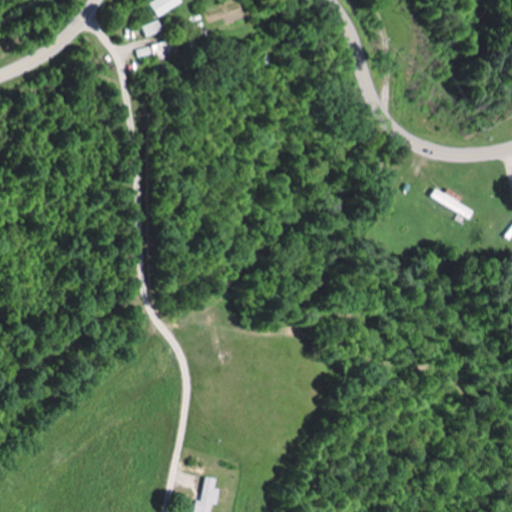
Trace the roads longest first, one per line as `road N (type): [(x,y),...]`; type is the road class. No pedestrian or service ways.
road 1 (secondary): [(0,76),(62,41),(98,0),(339,19),(370,92),(408,139),(467,155),(511,146)]
road 2 (residential): [(86,17),(119,66),(142,278),(180,357),(184,389),(162,511)]
